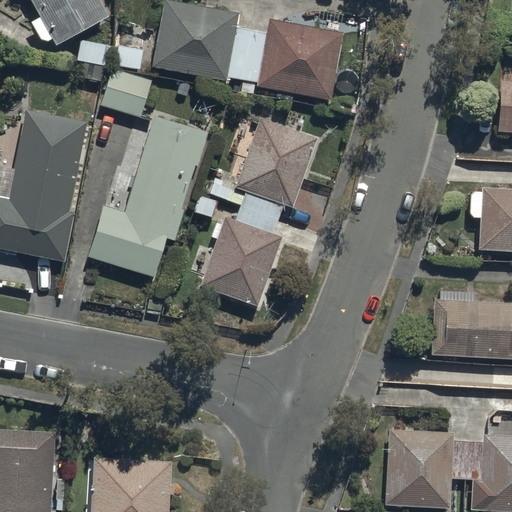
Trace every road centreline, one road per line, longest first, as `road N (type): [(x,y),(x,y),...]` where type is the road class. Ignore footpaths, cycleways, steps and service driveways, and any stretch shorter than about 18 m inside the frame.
road 1 (residential): [(435,0),(376,229),(302,405)]
road 2 (residential): [(0,338),(302,405)]
